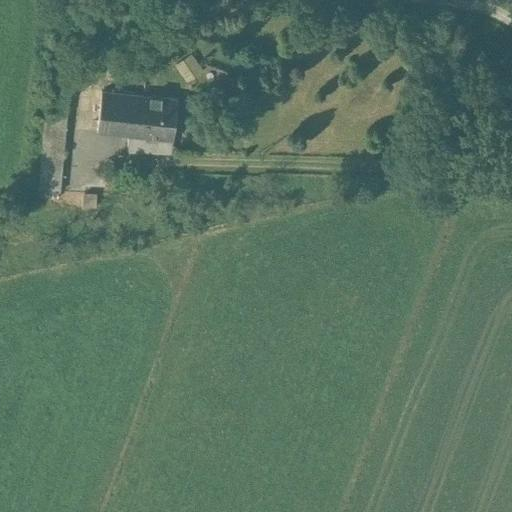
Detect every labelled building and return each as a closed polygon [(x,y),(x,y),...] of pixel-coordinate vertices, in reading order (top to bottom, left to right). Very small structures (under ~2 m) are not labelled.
[(176,61),(186,80),(205,71),(195,51),(176,61)] [(73,61),(51,60),(43,165),(65,168),(73,61)] [(148,95),(103,90),(99,131),(115,133),(137,135),(144,136),(148,95)] [(179,99),(148,95),(144,136),(174,139),(179,99)] [(137,135),(115,133),(114,151),(136,152),(137,135)] [(97,208),(97,191),(83,191),(83,207),(97,208)]
